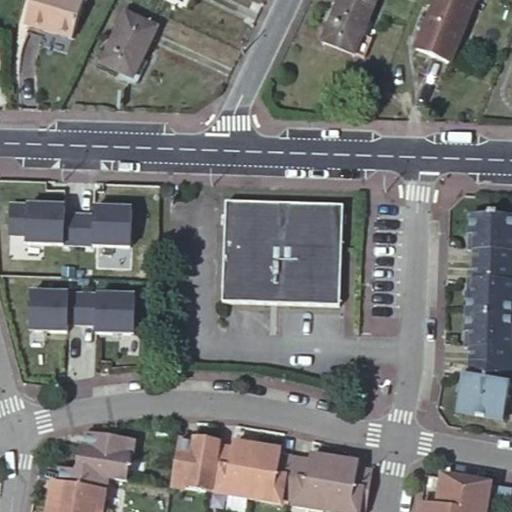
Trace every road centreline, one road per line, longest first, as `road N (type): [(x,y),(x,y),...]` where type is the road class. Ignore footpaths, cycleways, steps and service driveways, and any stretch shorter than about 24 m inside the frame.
road 1 (residential): [(397,438),(207,398),(131,399),(12,425)]
road 2 (residential): [(397,438),(422,162)]
road 3 (tertiary): [(221,155),(0,147)]
road 4 (tertiary): [(422,162),(221,155)]
road 5 (residential): [(291,0),(221,155)]
